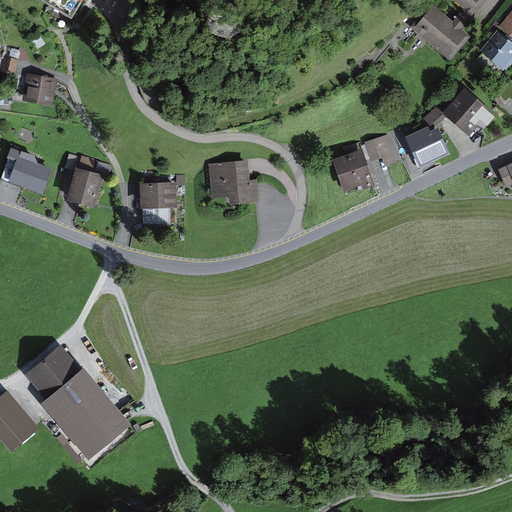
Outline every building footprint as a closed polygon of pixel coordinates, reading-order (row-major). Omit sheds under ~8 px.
[(82,0),(45,0),(72,17),(82,0)] [(455,0),(465,8),(473,14),(484,0),(455,0)] [(473,14),(465,8),(452,24),(431,7),(415,27),(453,57),(468,38),(459,31),(473,14)] [(511,15),(498,33),(511,44),(511,15)] [(511,55),(511,44),(498,33),(482,53),(502,69),(511,55)] [(55,79),(28,75),(24,99),(51,103),(55,79)] [(491,116),(465,93),(446,115),(469,135),(476,128),(479,130),(491,116)] [(408,141),(420,168),(448,156),(438,132),(430,135),(429,132),(408,141)] [(386,136),(366,143),(372,159),(383,155),(386,164),(395,161),(386,136)] [(56,164),(19,151),(9,180),(46,193),(56,164)] [(362,151),(335,160),(345,189),(361,184),(363,188),(373,185),(362,151)] [(115,164),(78,154),(67,195),(97,202),(104,174),(112,176),(115,164)] [(246,164),(213,165),(214,195),(232,194),(232,201),(256,200),(255,183),(247,183),(246,164)] [(511,164),(500,170),(507,185),(511,182),(511,164)] [(178,185),(143,186),(143,206),(145,206),(146,222),(172,221),(171,203),(179,203),(178,185)] [(86,366),(69,345),(35,372),(53,393),(46,398),(94,457),(139,420),(91,361),(86,366)] [(8,391),(0,398),(0,433),(12,447),(37,426),(8,391)]
